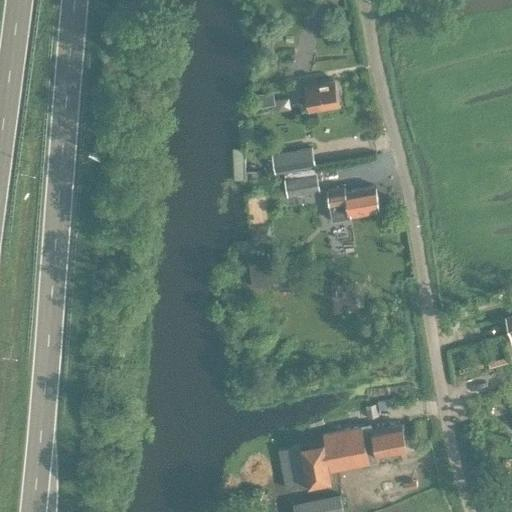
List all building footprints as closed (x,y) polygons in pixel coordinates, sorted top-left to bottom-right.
[(305,83),(309,107),(339,102),(335,78),(305,83)] [(256,91),(259,106),(276,103),(273,88),(256,91)] [(271,151),(275,172),(316,165),(312,143),(271,151)] [(285,178),(287,194),(319,189),(316,173),(285,178)] [(327,189),(329,203),(332,219),(351,216),(350,211),(379,206),(376,185),(345,190),(344,186),(327,189)] [(252,275),(254,287),(273,284),(274,288),(292,285),(290,269),(252,275)] [(372,428),(377,454),(407,448),(402,422),(372,428)] [(326,439),(289,446),(278,449),(285,486),(310,482),(334,478),(332,469),(378,461),(377,454),(371,423),(325,431),(326,439)] [(239,511),(264,511),(267,492),(243,489),(239,511)] [(293,503),(294,511),(343,511),(340,493),(293,503)]
